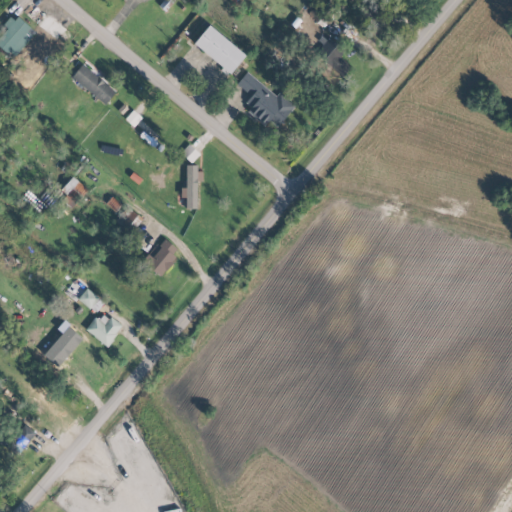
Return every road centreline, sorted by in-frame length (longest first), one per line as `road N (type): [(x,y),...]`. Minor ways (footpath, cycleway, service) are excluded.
road 1 (tertiary): [(460,0),(27,511)]
road 2 (residential): [(296,195),(67,0)]
road 3 (residential): [(0,321),(117,407)]
